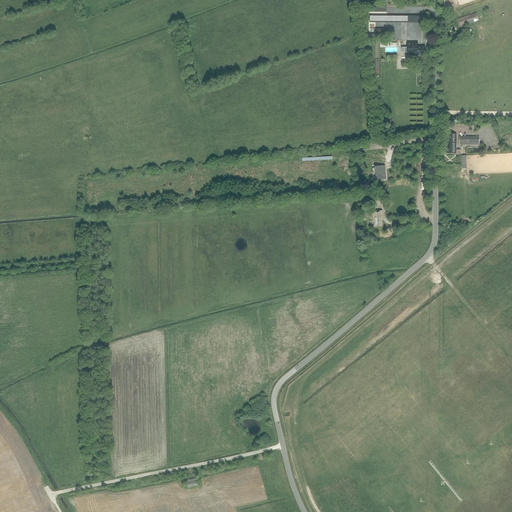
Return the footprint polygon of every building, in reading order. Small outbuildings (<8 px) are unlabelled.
[(479,21),(477,13),(457,19),(460,27),(470,23),(470,21),(473,20),(474,22),(479,21)] [(418,43),(407,43),(407,56),(426,55),(425,45),(418,46),(418,43)] [(456,153),(456,134),(444,134),(444,147),(447,147),(447,153),(456,153)] [(479,137),(459,137),(459,145),(479,145),(479,137)] [(386,179),(385,166),(375,167),(375,168),(372,168),(373,179),(376,179),(376,180),(386,179)] [(373,225),(382,225),(381,218),(382,218),(381,209),(372,210),(373,225)] [(189,488),(197,486),(196,478),(187,480),(189,488)]
